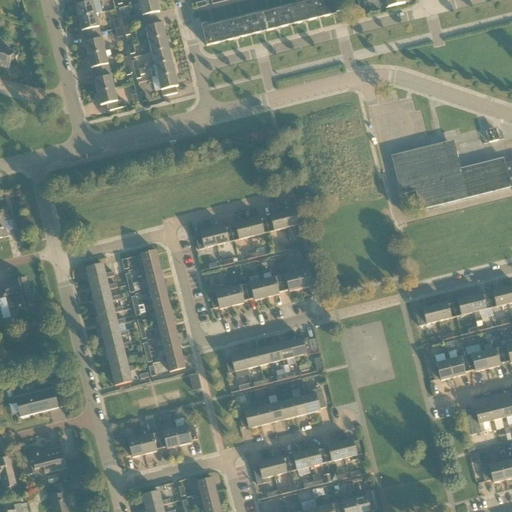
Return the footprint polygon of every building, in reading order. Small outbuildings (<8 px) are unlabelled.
[(79,19),(96,15),(93,2),(92,0),(77,0),(78,6),(75,6),(79,19)] [(93,2),(96,15),(102,13),(99,0),(93,2)] [(144,23),(159,20),(157,14),(160,13),(156,0),(155,0),(140,4),(144,23)] [(207,47),(295,25),(336,15),(336,13),(346,11),(342,0),(320,0),(208,28),(207,25),(202,26),(207,47)] [(386,0),(388,8),(405,4),(404,0),(386,0)] [(86,37),(101,34),(96,15),(79,19),(82,32),(85,32),(86,37)] [(149,41),(166,37),(163,24),(160,25),(159,20),(144,23),(149,41)] [(88,57),(105,52),(101,34),(86,37),(88,43),(85,44),(88,57)] [(152,54),(169,49),(166,37),(149,41),(152,54)] [(0,63),(0,64),(0,65),(0,66),(8,69),(14,53),(0,47),(0,63)] [(155,66),(172,62),(169,49),(152,54),(155,66)] [(94,69),(96,75),(110,71),(107,57),(111,56),(109,51),(105,52),(88,57),(91,70),(94,69)] [(158,79),(175,74),(172,62),(155,66),(158,79)] [(139,70),(135,71),(137,80),(141,78),(141,76),(145,74),(144,69),(139,70)] [(97,94),(115,90),(110,71),(96,75),(97,80),(94,81),(97,94)] [(177,94),(176,88),(179,87),(175,74),(158,79),(161,91),(162,91),(163,97),(177,94)] [(115,90),(97,94),(101,107),(106,105),(108,112),(125,108),(124,101),(118,102),(115,90)] [(498,141),(495,126),(490,127),(486,128),(490,143),(498,141)] [(302,133),(313,193),(341,188),(341,186),(347,185),(337,127),(302,133)] [(456,170),(449,142),(391,157),(399,186),(401,195),(416,191),(420,210),(425,209),(425,210),(450,203),(511,187),(511,162),(504,165),(503,159),(456,170)] [(11,221),(8,209),(0,211),(0,239),(7,237),(4,223),(11,221)] [(293,227),(296,237),(301,236),(298,226),(299,226),(295,210),(283,213),(287,229),(293,227)] [(269,233),(287,229),(283,213),(271,216),(271,218),(266,219),(269,233)] [(269,233),(266,219),(261,221),(260,219),(248,222),(252,237),(269,233)] [(234,242),(252,237),(248,222),(236,225),(236,227),(231,228),(234,242)] [(234,242),(231,228),(226,230),(225,228),(213,231),(217,246),(234,242)] [(199,251),(217,246),(213,231),(201,234),(201,236),(195,237),(199,251)] [(144,268),(159,264),(156,252),(141,256),(144,268)] [(147,279),(162,276),(159,264),(144,268),(147,279)] [(298,272),(299,272),(297,264),(293,265),(295,273),(280,277),(284,292),(289,291),(290,293),(302,290),(298,272)] [(106,277),(107,279),(114,277),(113,273),(106,274),(103,265),(86,269),(89,281),(106,277)] [(302,290),(314,287),(310,269),(299,272),(298,272),(302,290)] [(284,292),(280,277),(276,278),(274,270),(270,271),(272,279),(264,281),(263,281),(267,298),(279,295),(279,293),(284,292)] [(263,281),(264,281),(263,273),(258,274),(260,282),(245,285),(249,301),(254,299),(255,301),(267,298),(263,281)] [(149,291),(165,287),(162,276),(147,279),(149,291)] [(108,286),(107,279),(106,277),(89,281),(92,293),(109,289),(110,290),(117,289),(116,284),(108,286)] [(13,296),(16,309),(32,305),(26,279),(10,282),(11,284),(0,286),(0,289),(2,299),(13,296)] [(249,301),(245,285),(241,287),(239,279),(235,280),(237,287),(229,289),(228,290),(232,307),(244,304),(244,302),(249,301)] [(228,290),(229,289),(227,282),(223,283),(225,290),(216,293),(216,295),(210,296),(214,310),(220,308),(220,310),(232,307),(228,290)] [(152,303),(168,299),(165,287),(149,291),(152,303)] [(112,298),(110,290),(109,289),(92,293),(95,305),(112,300),(113,302),(120,300),(119,296),(112,298)] [(491,309),(509,305),(505,289),(493,292),(493,294),(488,295),(491,309)] [(491,309),(488,295),(483,297),(482,295),(470,298),(474,313),(491,309)] [(456,318),(474,313),(470,298),(458,301),(458,303),(453,304),(456,318)] [(155,314),(171,310),(168,299),(152,303),(155,314)] [(114,309),(113,302),(112,300),(95,305),(98,316),(115,312),(115,314),(123,312),(122,308),(114,309)] [(456,318),(453,304),(448,306),(447,304),(435,307),(439,322),(456,318)] [(419,327),(439,322),(435,307),(423,310),(423,312),(416,313),(419,327)] [(158,326),(174,322),(171,310),(155,314),(158,326)] [(117,321),(115,314),(115,312),(98,316),(101,328),(118,324),(118,325),(126,324),(125,319),(117,321)] [(0,329),(13,327),(12,323),(11,318),(3,320),(0,320),(0,329)] [(161,338),(177,334),(174,322),(158,326),(161,338)] [(120,333),(118,325),(118,324),(101,328),(103,340),(121,335),(121,337),(135,334),(134,330),(120,333)] [(164,349),(180,345),(177,334),(161,338),(164,349)] [(123,344),(121,337),(121,335),(103,340),(106,351),(124,347),(124,349),(132,347),(131,343),(123,344)] [(319,353),(315,339),(309,341),(303,342),(302,340),(290,343),(294,358),(306,355),(306,356),(319,353)] [(505,363),(501,348),(497,349),(495,341),(491,342),(493,350),(485,352),(484,352),(488,370),(500,367),(500,365),(505,363)] [(286,375),(290,374),(287,360),(294,358),(290,343),(279,346),(282,361),(286,375)] [(484,352),(485,352),(483,344),(479,345),(481,353),(466,357),(470,372),(475,371),(476,373),(488,370),(484,352)] [(167,361),(183,357),(180,345),(164,349),(167,361)] [(511,345),(501,348),(505,363),(510,362),(511,364),(511,363),(511,345)] [(271,364),(282,361),(279,346),(267,349),(271,364)] [(126,356),(124,349),(124,347),(106,351),(109,363),(126,359),(127,360),(135,359),(134,354),(126,356)] [(259,367),(271,364),(267,349),(255,352),(259,367)] [(430,349),(423,351),(425,359),(431,357),(430,349)] [(470,372),(466,357),(462,358),(460,350),(456,351),(458,359),(450,361),(449,361),(453,378),(465,375),(465,373),(470,372)] [(247,370),(259,367),(255,352),(244,354),(247,370)] [(449,361),(450,361),(448,353),(444,354),(446,362),(437,364),(436,360),(430,362),(434,381),(441,380),(441,381),(453,378),(449,361)] [(235,373),(236,379),(248,376),(247,370),(244,354),(231,357),(232,359),(226,361),(229,374),(235,373)] [(162,375),(170,373),(186,369),(183,357),(167,361),(169,368),(161,370),(162,375)] [(129,368),(127,360),(126,359),(109,363),(112,375),(129,370),(130,372),(138,370),(137,366),(129,368)] [(132,382),(130,372),(129,370),(112,375),(115,387),(132,382)] [(190,376),(190,377),(194,391),(201,389),(198,374),(190,376)] [(304,397),(306,397),(304,389),(299,390),(301,398),(294,400),(292,400),(297,417),(308,414),(304,397)] [(308,414),(320,411),(319,410),(326,408),(321,389),(310,392),(311,396),(306,397),(304,397),(308,414)] [(16,399),(21,419),(59,409),(54,390),(16,399)] [(292,400),(294,400),(292,392),(288,393),(290,401),(282,403),(281,403),(285,420),(297,417),(292,400)] [(281,403),(282,403),(280,395),(276,396),(278,404),(271,406),(269,406),(273,423),(285,420),(281,403)] [(269,406),(271,406),(269,398),(264,399),(266,407),(259,409),(257,409),(262,426),(273,423),(269,406)] [(511,400),(500,404),(504,419),(506,418),(511,416),(511,400)] [(257,409),(259,409),(257,401),(252,402),(254,410),(245,412),(245,414),(239,416),(242,429),(248,427),(249,429),(262,426),(257,409)] [(16,404),(9,406),(12,416),(19,414),(16,404)] [(504,419),(500,404),(488,407),(491,422),(494,421),(496,431),(504,429),(508,428),(509,428),(506,418),(504,419)] [(491,422),(488,407),(475,410),(476,414),(467,416),(472,436),(488,432),(488,433),(492,432),(496,431),(494,421),(491,422)] [(176,429),(180,446),(192,443),(191,442),(197,440),(194,425),(189,426),(187,418),(183,419),(184,427),(177,429),(176,429)] [(176,429),(177,429),(175,421),(171,422),(173,430),(158,434),(162,449),(167,448),(167,450),(180,446),(176,429)] [(140,438),(145,455),(157,452),(157,450),(162,449),(158,434),(156,425),(148,428),(150,436),(142,438),(140,438)] [(140,438),(142,438),(140,430),(136,431),(138,439),(129,441),(128,437),(121,439),(126,458),(132,456),(133,458),(145,455),(140,438)] [(353,443),(353,441),(341,444),(344,459),(351,458),(352,461),(357,460),(356,457),(362,455),(359,441),(353,443)] [(327,464),(344,459),(341,444),(328,447),(329,449),(323,450),(327,464)] [(79,461),(66,465),(62,450),(41,455),(40,451),(28,454),(31,464),(34,463),(35,470),(44,468),(45,474),(69,468),(71,480),(83,477),(79,461)] [(327,464),(323,450),(318,451),(318,450),(305,453),(309,468),(327,464)] [(511,452),(508,454),(510,461),(503,463),(501,464),(506,481),(511,479),(511,452)] [(292,472),(309,468),(305,453),(293,456),(294,457),(288,459),(292,472)] [(506,481),(501,464),(503,463),(501,455),(497,456),(499,464),(481,469),(484,483),(493,481),(494,484),(506,481)] [(16,486),(9,458),(0,460),(0,473),(2,473),(4,481),(3,482),(4,489),(16,486)] [(292,472),(288,459),(283,460),(283,458),(270,461),(274,477),(292,472)] [(267,479),(274,477),(270,461),(258,464),(259,466),(253,468),(257,485),(268,483),(267,479)] [(323,476),(326,485),(332,483),(330,475),(323,476)] [(200,495),(216,491),(213,479),(197,483),(200,495)] [(70,496),(67,483),(55,486),(58,496),(50,498),(53,511),(69,511),(66,497),(70,496)] [(203,507),(219,503),(216,491),(200,495),(203,507)] [(357,511),(355,500),(356,499),(354,491),(350,492),(352,500),(337,504),(339,511),(357,511)] [(357,511),(370,511),(376,510),(372,491),(365,493),(366,497),(356,499),(355,500),(357,511)] [(163,504),(163,506),(171,504),(170,500),(162,502),(160,492),(143,497),(146,509),(163,504)] [(336,498),(327,500),(329,506),(321,508),(320,508),(320,511),(339,511),(337,504),(336,498)] [(320,511),(320,508),(321,508),(319,500),(315,501),(317,509),(304,511),(320,511)] [(204,511),(221,511),(219,503),(203,507),(204,511)]
